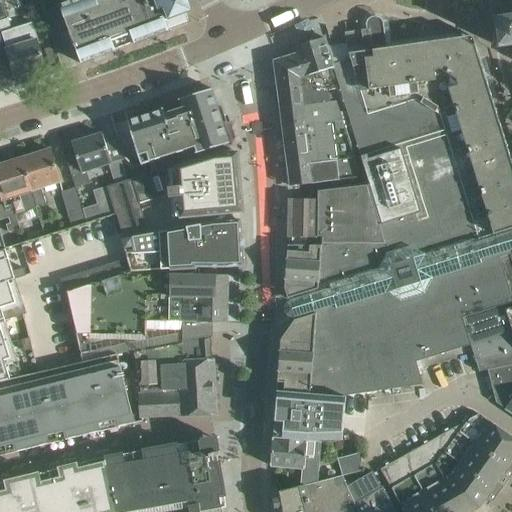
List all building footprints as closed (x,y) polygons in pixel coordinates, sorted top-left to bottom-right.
[(45,68),(36,39),(35,39),(30,23),(11,29),(8,18),(7,18),(1,0),(0,0),(0,46),(5,45),(6,49),(15,77),(45,68)] [(192,11),(187,0),(75,0),(59,6),(81,64),(191,23),(190,20),(188,20),(186,13),(192,11)] [(511,14),(494,17),(498,47),(511,44),(511,57),(511,58),(511,14)] [(332,65),(339,88),(343,100),(369,185),(368,185),(385,237),(387,244),(390,254),(410,248),(423,255),(424,256),(484,237),(511,228),(511,163),(478,53),(476,46),(474,40),(473,35),(467,36),(462,37),(454,38),(447,39),(387,48),(383,22),(380,18),(376,16),(371,17),(367,20),(366,24),(366,29),(362,30),(360,30),(361,31),(347,33),(345,33),(346,38),(347,44),(348,51),(350,59),(332,65)] [(303,44),(302,45),(311,75),(314,74),(327,88),(329,87),(330,90),(339,88),(332,65),(330,57),(324,38),(315,41),(314,40),(314,39),(313,38),(312,38),(312,37),(311,37),(310,37),(309,36),(307,37),(305,38),(304,39),(303,40),(303,41),(303,42),(303,43),(303,44)] [(311,75),(302,45),(290,49),(289,49),(288,51),(288,52),(287,53),(287,54),(287,55),(288,57),(280,60),(275,66),(278,89),(309,85),(323,91),(323,89),(327,88),(314,74),(311,75)] [(278,89),(280,108),(330,102),(329,94),(324,94),(323,91),(309,85),(278,89)] [(228,142),(212,90),(213,90),(212,89),(178,100),(179,101),(180,101),(182,108),(164,113),(163,108),(161,109),(162,110),(128,120),(128,119),(126,120),(141,165),(142,165),(142,164),(149,162),(152,171),(190,161),(186,150),(195,148),(196,153),(195,153),(196,154),(230,143),(229,142),(228,142)] [(280,108),(283,128),(314,124),(342,120),(336,101),(330,102),(280,108)] [(314,124),(283,128),(285,147),(348,139),(342,120),(314,124)] [(89,183),(86,171),(108,164),(114,181),(116,180),(121,179),(126,177),(120,159),(111,162),(102,133),(71,143),(76,157),(66,160),(71,175),(75,188),(89,183)] [(288,166),(354,158),(348,139),(285,147),(288,166)] [(50,150),(21,159),(31,191),(35,202),(36,206),(47,203),(45,199),(42,187),(60,181),(56,169),(50,150)] [(152,171),(132,177),(134,183),(136,191),(138,199),(139,201),(168,193),(168,196),(171,196),(172,205),(185,204),(186,214),(181,215),(181,216),(243,212),(243,207),(239,154),(239,152),(214,154),(205,156),(190,161),(152,171)] [(288,166),(290,186),(310,184),(321,182),(361,177),(354,158),(288,166)] [(0,212),(7,211),(9,219),(11,224),(7,225),(10,233),(21,229),(19,221),(16,214),(37,208),(36,206),(35,202),(31,191),(21,159),(0,165),(0,212)] [(126,177),(121,179),(123,186),(134,183),(132,177),(132,176),(126,177)] [(114,181),(105,183),(108,191),(119,188),(116,180),(114,181)] [(134,183),(123,186),(125,194),(136,191),(134,183)] [(292,237),(292,245),(322,246),(322,243),(339,243),(361,244),(387,244),(385,237),(368,185),(318,191),(317,200),(289,200),(288,237),(292,237)] [(83,209),(80,203),(75,188),(61,193),(72,228),(87,223),(83,209)] [(119,188),(108,191),(110,198),(121,195),(119,188)] [(136,191),(125,194),(127,202),(138,199),(136,191)] [(121,195),(110,198),(112,206),(123,203),(121,195)] [(138,199),(127,202),(130,210),(141,206),(139,201),(138,199)] [(123,203),(112,206),(114,214),(125,211),(123,203)] [(97,204),(83,209),(87,223),(102,218),(97,204)] [(141,206),(130,210),(132,217),(143,214),(141,206)] [(0,251),(6,249),(7,249),(3,235),(0,227),(0,221),(9,219),(7,211),(0,212),(0,251)] [(125,211),(114,214),(116,222),(127,218),(125,211)] [(127,218),(116,222),(118,229),(129,226),(127,218)] [(207,222),(170,231),(122,240),(128,260),(132,272),(134,271),(170,270),(195,269),(242,265),(241,252),(239,220),(207,222)] [(288,245),(284,288),(285,291),(288,298),(307,292),(308,292),(329,285),(350,279),(339,243),(322,243),(322,246),(307,245),(292,245),(288,245)] [(350,279),(371,272),(361,244),(339,243),(350,279)] [(390,254),(387,244),(361,244),(371,272),(379,270),(379,268),(386,255),(390,254)] [(0,380),(22,375),(5,320),(3,313),(12,310),(24,306),(21,297),(14,299),(8,281),(15,279),(13,271),(6,249),(0,251),(0,380)] [(486,260),(495,289),(511,283),(511,264),(509,253),(486,260)] [(128,260),(121,263),(124,274),(132,272),(128,260)] [(314,316),(303,332),(340,396),(366,392),(423,384),(416,362),(470,345),(479,372),(487,370),(511,362),(511,342),(504,317),(495,289),(486,260),(431,278),(431,279),(424,292),(400,300),(387,293),(386,291),(313,314),(314,316)] [(121,263),(113,265),(117,276),(124,274),(121,263)] [(113,265),(106,267),(110,279),(117,276),(113,265)] [(106,267),(99,269),(103,281),(110,279),(106,267)] [(24,268),(13,271),(15,279),(26,276),(24,268)] [(65,293),(76,334),(145,335),(145,322),(227,323),(228,275),(198,275),(198,278),(195,278),(195,269),(170,270),(134,271),(132,272),(124,274),(117,276),(110,279),(103,281),(95,283),(88,285),(81,288),(74,290),(66,292),(65,293)] [(99,269),(92,272),(95,283),(103,281),(99,269)] [(92,272),(84,274),(88,285),(95,283),(92,272)] [(84,274),(77,276),(81,288),(88,285),(84,274)] [(77,276),(70,279),(74,290),(81,288),(77,276)] [(70,279),(62,281),(66,292),(74,290),(70,279)] [(511,283),(495,289),(504,317),(511,314),(511,283)] [(24,306),(12,310),(15,317),(23,315),(26,314),(24,306)] [(12,310),(3,313),(5,320),(15,317),(12,310)] [(280,340),(277,391),(297,392),(340,396),(303,332),(314,316),(313,314),(294,320),(282,337),(280,340)] [(31,336),(23,338),(26,349),(34,347),(31,336)] [(135,346),(137,395),(138,418),(180,415),(180,416),(217,415),(214,358),(212,358),(211,337),(213,337),(212,336),(135,346)] [(0,455),(134,423),(122,373),(119,363),(117,356),(117,354),(116,354),(93,360),(84,362),(81,362),(38,372),(22,375),(0,380),(0,455)] [(511,362),(487,370),(496,402),(511,413),(511,362)] [(276,396),(272,438),(307,441),(343,440),(346,397),(340,396),(297,392),(277,391),(276,396)] [(421,446),(401,457),(380,469),(388,483),(390,486),(402,508),(404,511),(470,511),(479,508),(484,500),(490,504),(495,496),(511,473),(511,472),(511,437),(504,432),(479,414),(461,423),(441,435),(421,446)] [(201,511),(222,508),(226,507),(217,455),(218,455),(215,438),(103,458),(111,493),(112,493),(195,479),(201,511)] [(272,439),(270,466),(290,468),(297,468),(302,468),(301,486),(304,485),(317,482),(318,469),(313,469),(314,456),(305,456),(306,442),(272,439)] [(342,476),(361,471),(362,452),(337,459),(342,476)] [(115,511),(111,493),(103,458),(0,482),(0,511),(115,511)] [(362,499),(368,511),(396,511),(382,487),(381,487),(372,471),(347,486),(353,504),(362,499)] [(353,504),(347,486),(342,476),(317,482),(304,485),(311,511),(351,511),(355,511),(353,504)] [(115,511),(200,511),(201,511),(195,479),(112,493),(111,493),(115,511)] [(273,493),(276,511),(311,511),(304,485),(301,486),(298,487),(273,493)] [(368,511),(362,499),(353,504),(355,511),(351,511),(368,511)]
